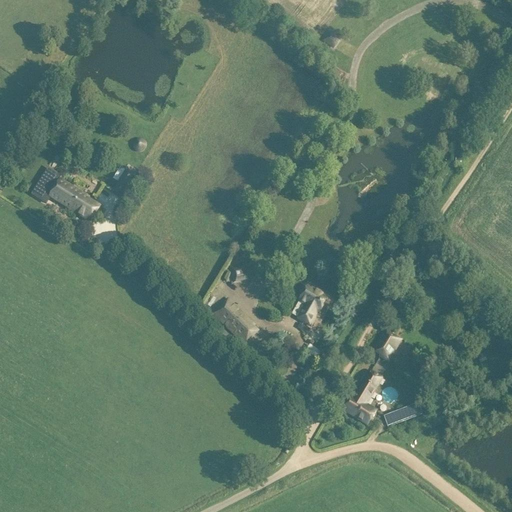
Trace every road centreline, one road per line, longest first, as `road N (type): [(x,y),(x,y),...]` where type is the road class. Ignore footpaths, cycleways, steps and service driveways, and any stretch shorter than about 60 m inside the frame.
road 1 (unknown): [(251,293),(317,190),(327,147),(348,127),(355,67),(382,28),(440,3),(483,6),(511,21)]
road 2 (unclassified): [(511,103),(367,331),(297,464)]
road 3 (unclassified): [(297,464),(386,449),(472,511)]
road 4 (unknown): [(309,435),(302,398),(265,359),(260,322)]
